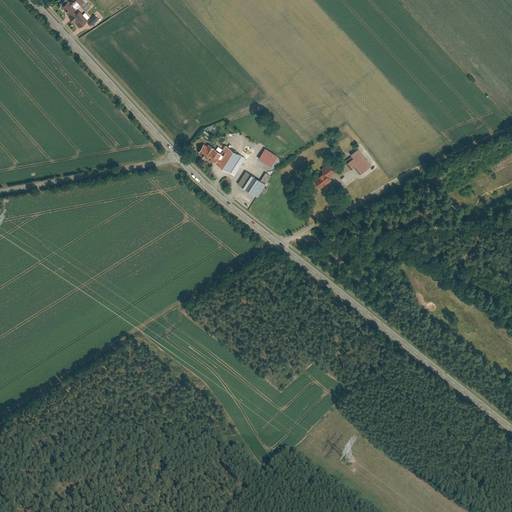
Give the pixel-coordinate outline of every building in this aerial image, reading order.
[(69,0),(66,0),(61,5),(70,15),(69,16),(80,29),(88,21),(88,20),(90,18),(86,13),(84,15),(81,12),(79,14),(76,10),(81,6),(87,12),(91,8),(89,5),(88,5),(83,0),(73,0),(71,2),(69,0)] [(95,16),(88,23),(92,27),(95,24),(96,26),(101,22),(95,16)] [(208,146),(204,144),(199,153),(203,156),(202,158),(234,178),(247,157),(225,143),(219,152),(209,145),(208,146)] [(371,165),(358,147),(350,154),(351,156),(345,160),(351,168),(354,165),(360,173),(371,165)] [(329,163),(320,169),(323,173),(315,179),(321,187),(332,181),(329,176),(335,172),(329,163)] [(261,181),(246,172),(238,184),(257,196),(259,193),(263,196),(267,189),(266,188),(269,183),(267,182),(270,176),(266,173),(261,181)]
